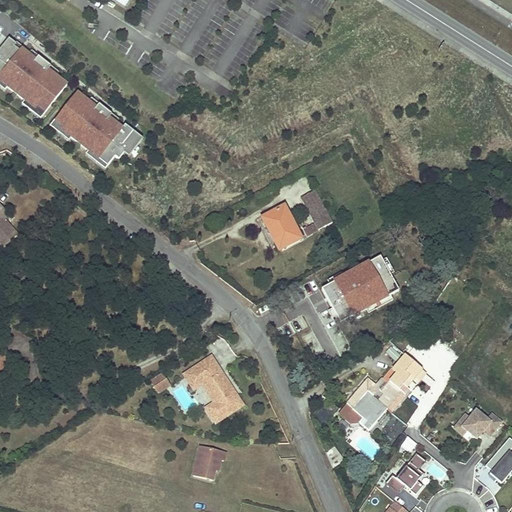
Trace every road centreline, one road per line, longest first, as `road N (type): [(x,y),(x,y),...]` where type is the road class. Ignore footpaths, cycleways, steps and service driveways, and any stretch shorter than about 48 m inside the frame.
road 1 (unclassified): [(0,124),(225,299),(257,342),(336,511)]
road 2 (tertiary): [(406,0),(511,66)]
